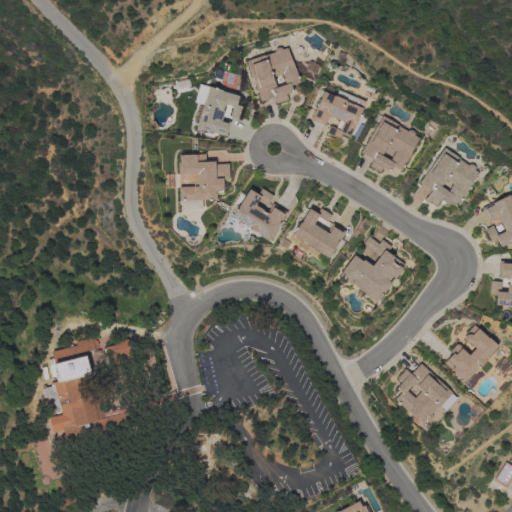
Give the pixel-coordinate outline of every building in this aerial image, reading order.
[(286,48),(290,58),(291,58),(300,82),(291,86),(293,92),(285,94),(287,100),(276,104),(273,97),(260,102),(246,61),(264,55),(264,56),(274,52),(274,50),(275,49),(277,48),(279,47),(280,48),(282,49),(286,48)] [(208,87),(222,90),(222,91),(238,96),(236,105),(241,107),(238,119),(229,117),(232,106),(224,104),(222,111),(224,111),(221,120),(230,122),(226,136),(196,128),(200,116),(199,116),(202,104),(203,105),(208,87)] [(334,96),(345,100),(345,101),(352,105),(355,98),(365,102),(356,122),(356,121),(349,137),(340,133),(338,139),(326,134),(329,126),(339,130),(343,122),(328,116),(324,125),(310,119),(323,91),(334,96)] [(418,138),(400,170),(392,165),(389,171),(382,167),(379,172),(368,166),(372,160),(360,153),(381,116),(398,125),(397,126),(406,131),(409,130),(411,130),(412,131),(413,133),(413,136),(418,138)] [(478,173),(465,191),(467,192),(458,206),(450,201),(447,205),(440,199),(436,205),(425,198),(430,191),(419,183),(443,148),(459,159),(467,165),(469,164),(471,165),(473,166),(474,167),(474,169),(474,170),(478,173)] [(228,179),(222,180),(222,194),(215,195),(215,200),(199,200),(199,207),(181,208),(181,201),(179,201),(178,187),(193,187),(193,174),(178,175),(177,163),(179,163),(178,155),(205,154),(205,162),(214,161),(214,164),(228,164),(228,179)] [(249,189),(257,195),(261,188),(273,196),(267,205),(258,200),(255,205),(263,210),(262,211),(265,213),(266,212),(267,213),(272,204),(286,213),(269,241),(231,217),(249,189)] [(497,217),(487,222),(481,209),(508,195),(511,202),(511,240),(499,247),(495,239),(490,242),(484,229),(491,226),(496,235),(504,231),(497,217)] [(326,233),(332,224),(344,231),(327,258),(307,245),(307,244),(292,235),(299,224),(309,209),(316,214),(320,208),(331,215),(327,222),(318,217),(313,224),(326,233)] [(378,257),(372,252),(372,251),(362,243),(368,236),(378,244),(381,240),(390,247),(386,252),(392,257),(392,256),(403,265),(401,268),(402,269),(394,279),(391,277),(388,281),(391,283),(378,300),(368,292),(366,295),(352,284),(352,285),(348,283),(338,276),(342,272),(341,271),(354,255),(362,261),(363,260),(371,266),(378,257)] [(498,261),(511,262),(511,306),(494,305),(495,295),(488,295),(489,281),(500,282),(500,289),(506,290),(506,284),(508,284),(508,279),(497,278),(498,261)] [(465,333),(473,325),(497,346),(485,359),(486,360),(477,370),(476,368),(464,382),(450,370),(451,369),(443,363),(452,354),(449,351),(456,344),(468,355),(474,348),(469,344),(467,344),(464,342),(464,341),(464,338),(464,336),(465,335),(467,335),(465,333)] [(76,345),(75,342),(91,337),(91,339),(94,338),(95,341),(96,341),(97,346),(96,346),(97,349),(94,349),(94,350),(84,353),(90,374),(85,375),(90,392),(94,391),(100,414),(103,413),(104,418),(127,412),(130,423),(107,429),(109,436),(100,438),(96,422),(88,424),(89,428),(81,430),(83,434),(50,443),(47,434),(51,432),(48,418),(53,416),(48,397),(43,398),(41,389),(42,389),(41,386),(45,385),(45,388),(53,386),(52,383),(58,381),(53,364),(54,364),(51,352),(76,345)] [(109,346),(109,347),(115,345),(114,342),(127,339),(131,355),(120,358),(121,365),(109,368),(104,348),(109,346)] [(451,393),(456,398),(444,411),(439,406),(438,407),(437,406),(430,414),(431,416),(431,418),(430,419),(429,420),(427,420),(425,420),(422,424),(405,409),(405,410),(393,400),(400,392),(395,388),(400,382),(396,379),(405,369),(409,374),(419,363),(451,393)] [(504,462),(511,466),(511,476),(505,488),(493,480),(504,462)] [(335,511),(357,501),(360,507),(363,505),(364,507),(365,506),(368,511),(335,511)]
